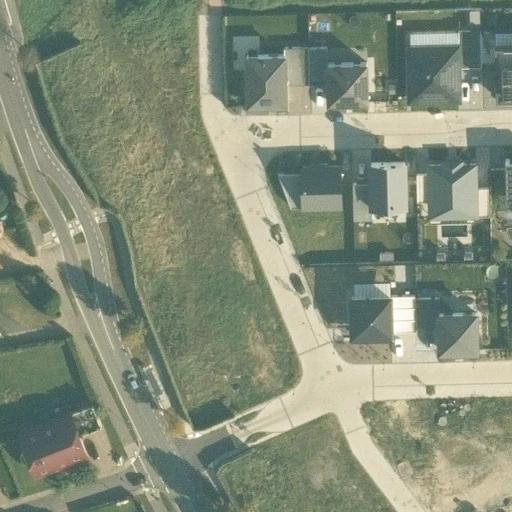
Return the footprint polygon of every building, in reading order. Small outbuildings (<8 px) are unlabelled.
[(82,72),(136,193),(175,175),(167,158),(199,145),(151,29),(88,56),(93,67),(82,72)] [(481,67),(481,62),(480,34),(480,30),(458,31),(458,47),(458,67),(481,67)] [(410,32),(410,48),(458,47),(458,31),(410,32)] [(511,31),(494,32),(494,34),(494,44),(511,43),(511,31)] [(494,34),(480,34),(481,62),(495,62),(494,44),(494,34)] [(511,43),(494,44),(495,62),(496,98),(511,97),(511,43)] [(309,83),(328,83),(327,63),(327,46),(308,47),(309,83)] [(284,47),(284,54),(285,54),(286,83),(309,83),(308,47),(284,47)] [(410,48),(409,48),(410,100),(458,99),(457,67),(458,67),(458,47),(410,48)] [(284,54),(246,55),(247,104),(286,103),(286,83),(285,54),(284,54)] [(367,62),(327,63),(328,83),(328,103),(367,102),(367,62)] [(427,219),(478,218),(477,189),(477,160),(426,161),(426,175),(427,203),(427,219)] [(404,162),(371,163),(371,183),(371,207),(404,206),(404,162)] [(311,167),(302,167),(302,173),(303,207),(340,206),(340,166),(326,166),(326,164),(311,165),(311,167)] [(303,207),(302,173),(278,173),(290,207),(303,207)] [(417,203),(427,203),(426,175),(416,175),(417,203)] [(353,219),(372,219),(371,207),(371,183),(352,183),(353,219)] [(488,189),(477,189),(478,218),(489,218),(488,189)] [(173,290),(218,401),(280,376),(276,367),(287,362),(238,240),(197,257),(205,277),(173,290)] [(351,282),(351,296),(390,295),(390,281),(351,282)] [(415,294),(390,295),(391,331),(415,330),(415,325),(415,298),(415,294)] [(357,324),(357,329),(371,328),(371,334),(391,334),(391,331),(390,295),(351,296),(352,324),(357,324)] [(438,297),(415,298),(415,325),(439,325),(439,313),(438,297)] [(476,312),(439,313),(439,325),(439,349),(477,349),(476,312)] [(72,418),(79,434),(101,424),(92,402),(68,412),(71,418),(72,418)] [(396,433),(456,511),(501,511),(502,511),(495,503),(511,490),(511,478),(463,412),(441,429),(426,410),(396,433)] [(68,412),(41,423),(43,429),(71,418),(68,412)] [(31,462),(36,474),(59,464),(60,467),(88,456),(79,434),(72,418),(71,418),(43,429),(41,423),(19,432),(25,446),(23,447),(20,453),(23,460),(29,462),(31,462)] [(357,511),(363,508),(317,449),(309,455),(301,445),(268,461),(280,476),(264,488),(281,511),(357,511)]
